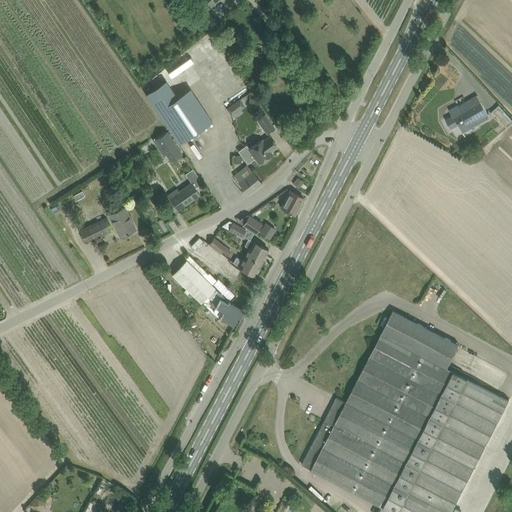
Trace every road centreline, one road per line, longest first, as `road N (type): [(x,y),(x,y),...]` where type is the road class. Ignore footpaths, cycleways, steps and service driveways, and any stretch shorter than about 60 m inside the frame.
road 1 (unclassified): [(187,511),(373,153)]
road 2 (unclassified): [(0,327),(222,216),(258,195),(314,142),(338,138)]
road 3 (primary): [(252,341),(355,145)]
road 4 (unclassified): [(338,138),(240,336)]
road 5 (unclassified): [(240,336),(145,511)]
road 6 (primary): [(165,511),(252,341)]
road 7 (unclassified): [(373,153),(453,0)]
road 8 (unknown): [(292,378),(362,308),(405,301),(431,312)]
road 9 (unknown): [(292,378),(283,433),(291,453),(362,511)]
road 10 (primary): [(355,145),(431,0)]
road 11 (unclassified): [(408,0),(338,138)]
road 12 (unknown): [(244,203),(231,175),(223,108),(203,69)]
road 13 (unknown): [(352,193),(445,278)]
